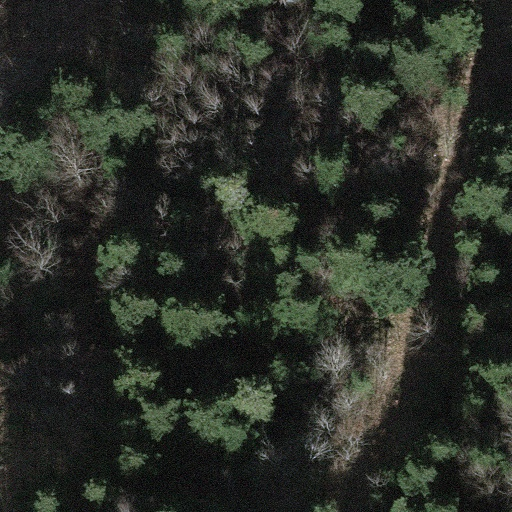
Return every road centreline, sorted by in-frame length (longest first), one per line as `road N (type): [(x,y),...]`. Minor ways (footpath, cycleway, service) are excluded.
road 1 (track): [(356,511),(468,111),(511,10)]
road 2 (track): [(0,92),(88,0)]
